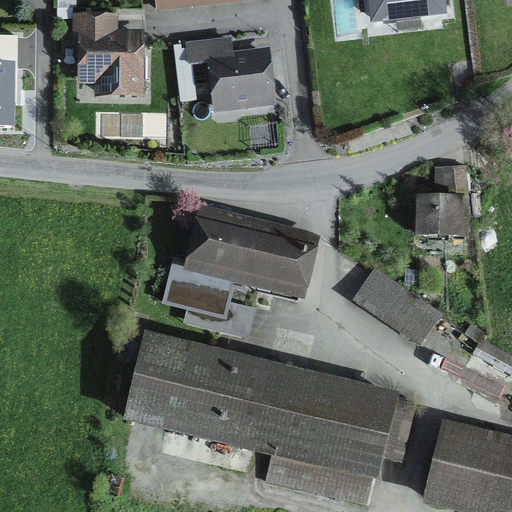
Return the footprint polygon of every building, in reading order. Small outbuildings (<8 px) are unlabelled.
[(165,8),(179,7),(192,5),(207,4),(219,2),(233,1),(237,0),(156,0),(158,9),(165,8)] [(372,0),(375,21),(441,13),(439,0),(372,0)] [(139,94),(139,37),(114,36),(115,19),(76,18),(75,37),(83,37),(82,80),(100,80),(100,94),(139,94)] [(18,69),(18,37),(0,36),(0,127),(11,127),(11,68),(18,69)] [(247,109),(251,104),(271,102),(266,55),(211,61),(217,108),(241,106),(247,109)] [(181,102),(194,101),(190,70),(177,72),(181,102)] [(463,221),(464,168),(449,169),(453,201),(420,200),(419,236),(457,237),(458,221),(463,221)] [(300,292),(311,248),(204,221),(193,266),(175,262),(164,304),(224,319),(232,288),(243,291),(246,280),(300,292)] [(439,314),(374,271),(355,300),(420,343),(439,314)] [(392,395),(149,335),(130,413),(278,449),(270,481),(365,505),(377,455),(402,461),(416,405),(391,398),(392,395)] [(511,511),(511,439),(444,423),(426,499),(481,511),(511,511)]
